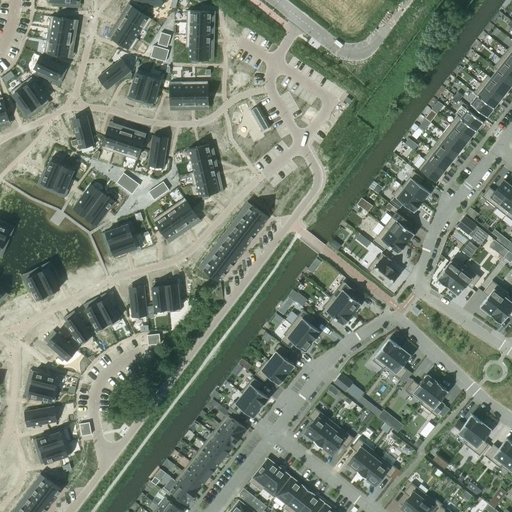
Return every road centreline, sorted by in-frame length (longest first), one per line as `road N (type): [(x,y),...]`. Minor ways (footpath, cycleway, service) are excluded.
road 1 (residential): [(70,511),(316,187),(313,164),(268,81),(302,20)]
road 2 (residential): [(511,353),(416,283),(438,220),(496,149)]
road 3 (residential): [(389,316),(335,353),(273,433)]
road 4 (residential): [(389,316),(511,418)]
road 5 (unclassified): [(302,20),(357,52),(407,0)]
road 6 (residential): [(273,433),(373,511)]
